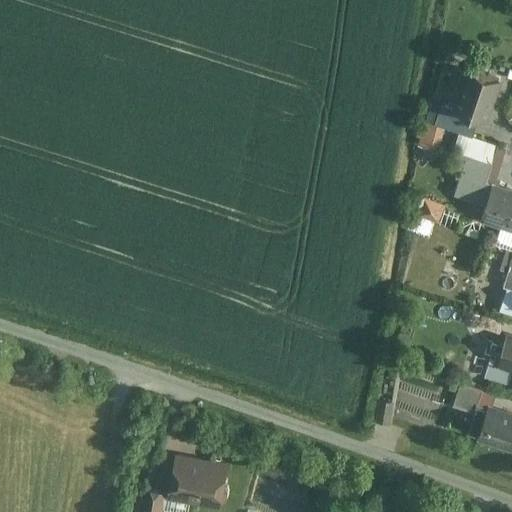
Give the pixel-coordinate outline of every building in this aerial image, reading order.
[(507,78),(477,70),(466,113),(495,121),(507,78)] [(466,116),(441,109),(437,126),(462,132),(466,116)] [(488,183),(500,144),(462,132),(458,152),(470,155),(464,177),(488,183)] [(511,232),(511,188),(496,182),(481,221),(511,232)] [(444,221),(449,200),(426,195),(421,215),(444,221)] [(501,317),(477,311),(474,324),(498,330),(501,317)] [(511,337),(505,363),(492,359),(487,374),(511,381),(511,337)] [(491,392),(464,385),(459,404),(486,411),(491,392)] [(511,414),(494,408),(483,441),(511,450),(511,414)] [(227,458),(177,451),(171,495),(221,502),(227,458)] [(162,511),(163,489),(137,488),(136,511),(162,511)]
